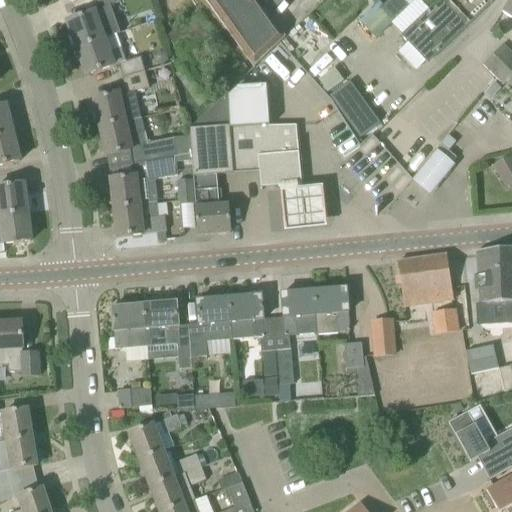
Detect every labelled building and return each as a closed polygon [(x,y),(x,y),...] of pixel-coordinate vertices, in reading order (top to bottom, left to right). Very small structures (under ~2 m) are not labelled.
[(94,14),(94,13),(66,23),(76,50),(115,36),(119,34),(110,7),(120,3),(118,0),(93,0),(98,12),(94,14)] [(154,0),(159,14),(176,9),(173,0),(154,0)] [(204,0),(254,69),(284,40),(261,7),(270,0),(204,0)] [(402,0),(389,0),(377,12),(390,25),(409,7),(402,0)] [(493,0),(439,0),(401,37),(428,64),(489,5),(490,5),(493,0)] [(511,0),(510,0),(502,13),(511,20),(511,0)] [(380,4),(360,23),(375,40),(390,25),(377,12),(383,7),(380,4)] [(187,14),(161,23),(183,92),(210,83),(187,14)] [(115,36),(76,50),(86,77),(125,63),(115,36)] [(502,85),(511,75),(511,54),(502,45),(482,66),(502,85)] [(159,51),(153,57),(155,64),(162,66),(168,61),(166,54),(159,51)] [(122,79),(144,73),(140,59),(118,66),(122,79)] [(318,82),(328,94),(343,82),(334,70),(318,82)] [(144,73),(122,79),(126,95),(148,89),(144,73)] [(511,94),(511,75),(502,85),(511,94)] [(349,83),(329,98),(359,140),(380,125),(349,83)] [(193,180),(195,206),(198,237),(229,234),(227,206),(222,207),(220,190),(217,191),(216,176),(233,175),(233,173),(259,170),(260,189),(278,187),(281,187),(295,186),(301,186),(296,127),(268,128),(265,89),(255,88),(236,90),(226,100),(223,100),(189,130),(189,137),(191,156),(192,162),(192,173),(193,180)] [(92,100),(99,129),(140,119),(135,95),(119,98),(118,94),(92,100)] [(0,137),(12,134),(5,106),(0,107),(0,137)] [(161,160),(175,156),(175,139),(158,142),(146,144),(140,119),(99,129),(105,157),(131,151),(133,164),(161,160)] [(0,166),(19,162),(12,134),(0,137),(0,166)] [(189,137),(175,139),(175,156),(176,163),(192,162),(191,156),(189,137)] [(441,144),(437,149),(451,161),(455,156),(441,144)] [(492,166),(506,189),(511,184),(511,156),(511,155),(492,166)] [(156,205),(153,181),(177,177),(177,174),(176,163),(175,156),(161,160),(133,164),(136,177),(109,180),(113,210),(155,205),(156,205)] [(180,207),(193,206),(195,206),(193,180),(177,182),(176,182),(179,207),(180,207)] [(23,185),(0,187),(0,216),(27,213),(23,185)] [(281,187),(278,187),(282,235),(324,231),(319,190),(295,192),(295,186),(281,187)] [(157,219),(155,205),(113,210),(116,239),(166,233),(164,218),(157,219)] [(27,213),(0,216),(0,253),(3,253),(2,246),(31,242),(27,213)] [(511,248),(477,252),(477,272),(480,304),(482,304),(511,303),(511,248)] [(445,256),(397,263),(403,307),(452,300),(445,256)] [(337,332),(349,331),(346,289),(313,292),(315,316),(317,316),(318,336),(337,335),(337,332)] [(315,316),(313,292),(281,295),(284,337),(296,336),(295,323),(292,323),(291,318),(315,316)] [(229,299),(232,341),(264,338),(261,297),(229,299)] [(198,330),(189,331),(191,359),(207,358),(205,343),(209,343),(210,353),(229,351),(228,341),(232,341),(229,299),(196,302),(198,330)] [(176,304),(144,306),(147,348),(177,346),(179,370),(191,369),(190,359),(191,359),(189,331),(178,332),(176,304)] [(111,309),(113,341),(106,342),(107,351),(147,348),(144,306),(111,309)] [(434,315),(436,336),(457,333),(454,313),(434,315)] [(371,323),(374,359),(395,357),(392,322),(371,323)] [(22,373),(23,378),(39,377),(38,354),(22,355),(21,350),(22,350),(21,323),(0,324),(0,367),(8,367),(8,374),(22,373)] [(344,346),(346,371),(363,369),(361,345),(344,346)] [(498,370),(493,346),(465,353),(471,376),(498,370)] [(277,352),(280,386),(292,385),(290,351),(277,352)] [(260,353),(262,378),(276,377),(275,352),(260,353)] [(511,365),(498,369),(504,393),(511,390),(511,365)] [(131,385),(131,392),(118,393),(119,410),(151,407),(150,390),(141,391),(140,384),(131,385)] [(209,395),(209,405),(233,405),(233,394),(209,395)] [(192,397),(177,398),(177,409),(192,408),(192,397)] [(206,397),(194,398),(195,411),(207,410),(206,397)] [(488,482),(511,468),(511,431),(495,441),(478,409),(447,426),(469,466),(476,462),(488,482)] [(0,418),(4,443),(31,439),(27,410),(2,414),(0,414),(0,418)] [(153,425),(129,433),(139,460),(163,451),(173,447),(168,434),(181,429),(177,416),(160,423),(160,424),(153,426),(153,425)] [(32,468),(33,468),(36,467),(31,439),(4,443),(0,443),(0,473),(7,472),(11,471),(32,468)] [(139,460),(150,487),(173,478),(163,451),(139,460)] [(184,474),(200,468),(195,456),(179,462),(184,474)] [(184,474),(173,478),(150,487),(159,511),(166,511),(195,501),(189,487),(205,481),(200,468),(184,474)] [(0,473),(0,487),(11,485),(7,472),(0,473)] [(227,490),(241,485),(237,475),(218,482),(222,491),(227,489),(227,490)] [(504,511),(506,511),(511,511),(511,477),(486,492),(488,496),(484,498),(490,508),(494,506),(496,510),(496,511),(504,511)] [(166,511),(252,511),(247,497),(242,484),(242,485),(241,485),(227,490),(235,509),(226,511),(211,511),(206,497),(195,501),(166,511)] [(11,485),(0,487),(0,502),(14,499),(11,485)] [(21,511),(49,511),(42,489),(18,497),(23,511),(21,511)]
